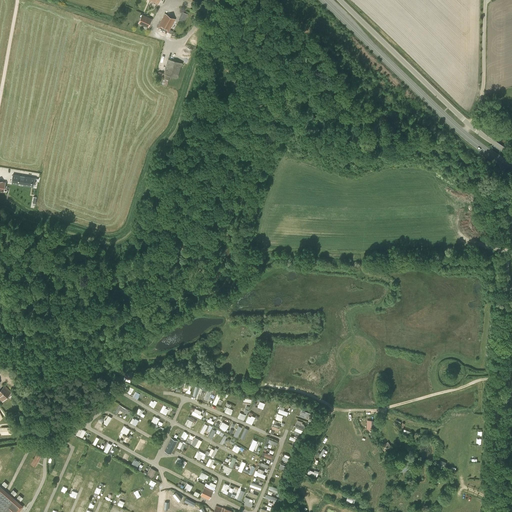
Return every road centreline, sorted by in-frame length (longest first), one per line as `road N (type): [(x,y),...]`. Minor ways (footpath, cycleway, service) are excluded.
road 1 (track): [(489,511),(504,164)]
road 2 (primary): [(462,133),(323,0)]
road 3 (unclassified): [(470,125),(339,0)]
road 4 (unclassified): [(470,125),(482,90),(485,0)]
